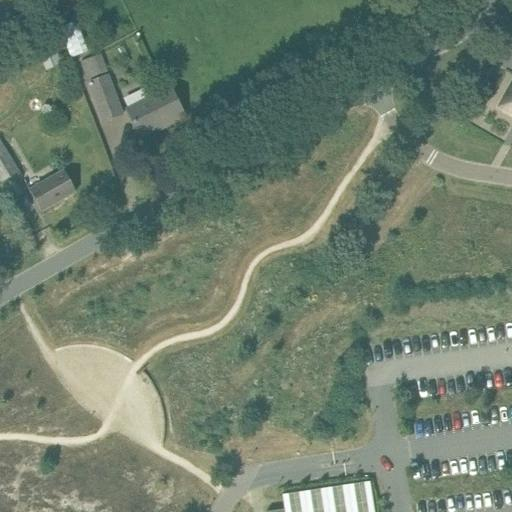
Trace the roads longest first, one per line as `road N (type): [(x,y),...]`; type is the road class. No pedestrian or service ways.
road 1 (unclassified): [(0,297),(370,82)]
road 2 (unclassified): [(492,0),(464,28),(370,82)]
road 3 (residential): [(511,177),(431,157),(393,121)]
